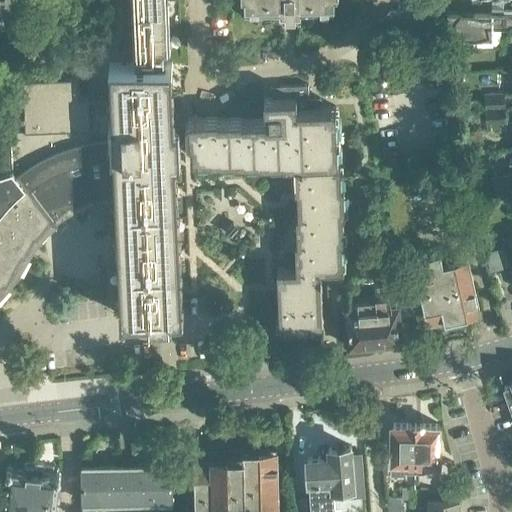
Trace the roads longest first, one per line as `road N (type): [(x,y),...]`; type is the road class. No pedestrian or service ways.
road 1 (tertiary): [(0,420),(459,363)]
road 2 (residential): [(459,363),(500,511)]
